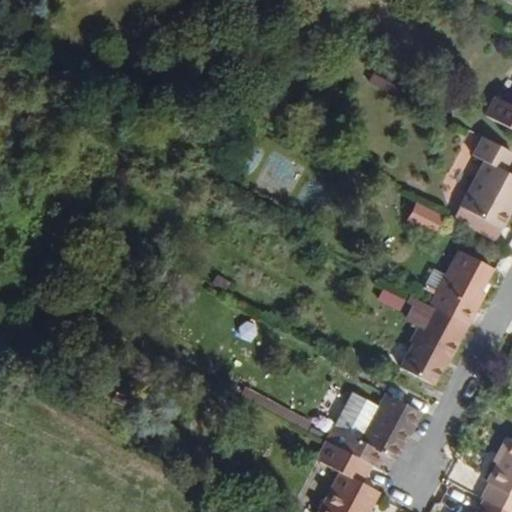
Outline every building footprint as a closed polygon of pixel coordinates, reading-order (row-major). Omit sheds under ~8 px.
[(511,100),(501,95),(493,113),(511,122),(511,100)] [(509,228),(511,222),(511,170),(510,170),(511,166),(511,146),(488,134),(478,154),(491,160),(468,207),(509,228)] [(442,228),(450,213),(425,200),(417,216),(442,228)] [(477,320),(497,281),(492,279),(497,267),(462,251),(453,269),(441,265),(433,281),(436,288),(443,291),(439,300),(477,320)] [(372,300),(396,311),(402,298),(379,287),(372,300)] [(458,356),(477,320),(439,300),(426,294),(418,313),(428,320),(407,368),(438,381),(450,353),(458,356)] [(404,458),(428,413),(389,392),(383,403),(359,391),(341,427),(393,453),(404,458)] [(386,470),(393,453),(341,427),(334,441),(379,466),(386,470)] [(373,511),(384,491),(371,485),(379,466),(334,441),(324,461),(345,472),(324,511),(373,511)] [(511,454),(507,465),(511,467),(511,469),(500,500),(511,506),(511,454)] [(511,511),(511,506),(500,500),(498,499),(491,511),(511,511)]
